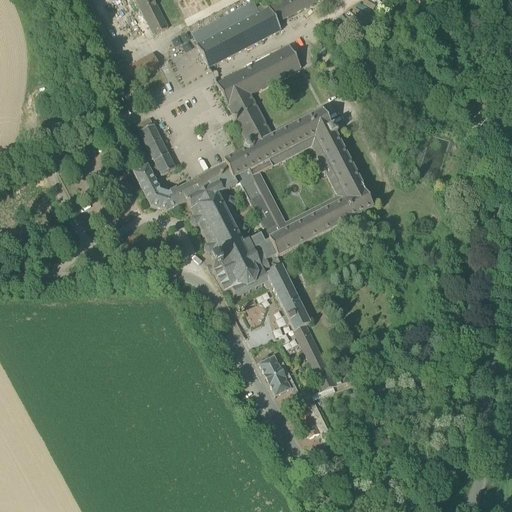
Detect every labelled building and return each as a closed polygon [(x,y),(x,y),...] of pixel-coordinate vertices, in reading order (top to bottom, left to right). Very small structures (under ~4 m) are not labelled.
[(80,16),(104,63),(117,56),(117,55),(93,8),(88,0),(72,0),(80,16)] [(151,0),(134,0),(154,37),(167,30),(151,0)] [(289,0),(276,7),(283,21),(323,0),(289,0)] [(283,21),(276,7),(261,15),(255,4),(215,25),(214,24),(192,36),(198,47),(196,48),(208,70),(281,32),(277,24),(283,21)] [(268,283),(269,283),(260,265),(277,257),(278,259),(372,209),(364,193),(349,164),(350,163),(348,158),(346,159),(334,137),(337,135),(333,128),(330,129),(322,114),(272,140),(250,97),(300,71),(289,48),(216,86),(234,121),(232,122),(233,124),(235,123),(245,143),(249,141),(251,145),(247,144),(244,146),(242,150),(244,154),(223,165),(225,167),(176,193),(176,191),(168,195),(160,192),(148,169),(147,168),(133,175),(150,209),(151,209),(162,213),(166,214),(185,204),(186,204),(190,211),(189,211),(190,212),(194,218),(191,220),(189,224),(191,227),(195,228),(198,227),(202,234),(201,234),(204,239),(208,246),(205,247),(204,251),(205,255),(209,256),(212,254),(216,261),(209,265),(210,266),(206,268),(209,274),(212,272),(224,294),(231,290),(235,299),(236,300),(268,283)] [(133,82),(163,67),(156,54),(127,69),(133,82)] [(392,112),(407,105),(401,94),(386,101),(392,112)] [(150,121),(136,128),(161,178),(175,171),(150,121)] [(269,284),(322,391),(323,393),(335,388),(305,328),(310,325),(277,259),(278,259),(277,257),(260,265),(269,283),(268,283),(269,284)] [(280,330),(273,333),(276,340),(283,337),(280,330)] [(258,366),(258,367),(264,378),(263,378),(268,388),(274,399),(287,392),(294,405),(302,401),(282,363),(281,364),(282,365),(278,367),(273,358),(258,366)] [(322,451),(327,448),(330,447),(329,446),(328,447),(324,439),(328,437),(309,399),(302,402),(302,401),(294,405),(294,406),(292,407),(307,439),(311,440),(312,440),(317,437),(323,450),(322,450),(322,451)]
